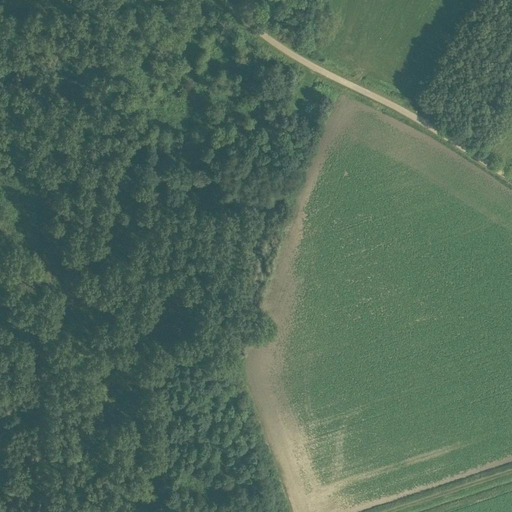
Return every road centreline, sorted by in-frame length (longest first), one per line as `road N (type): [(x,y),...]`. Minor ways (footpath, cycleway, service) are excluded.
road 1 (unclassified): [(511,179),(392,105),(306,64),(224,0)]
road 2 (track): [(395,511),(511,473)]
